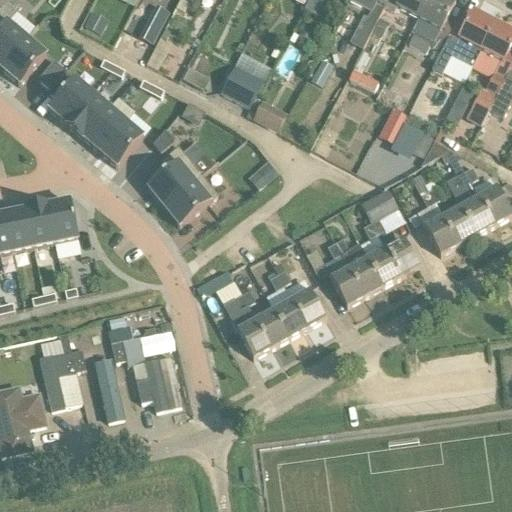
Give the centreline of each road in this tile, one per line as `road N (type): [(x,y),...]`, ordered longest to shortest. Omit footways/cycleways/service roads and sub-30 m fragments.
road 1 (unclassified): [(212,441),(511,269)]
road 2 (residential): [(72,170),(151,243),(174,280),(212,441)]
road 3 (unknown): [(79,0),(66,27),(74,42),(309,164)]
road 4 (unclassified): [(0,492),(212,441)]
road 5 (unknown): [(174,280),(202,268),(293,191),(309,164)]
